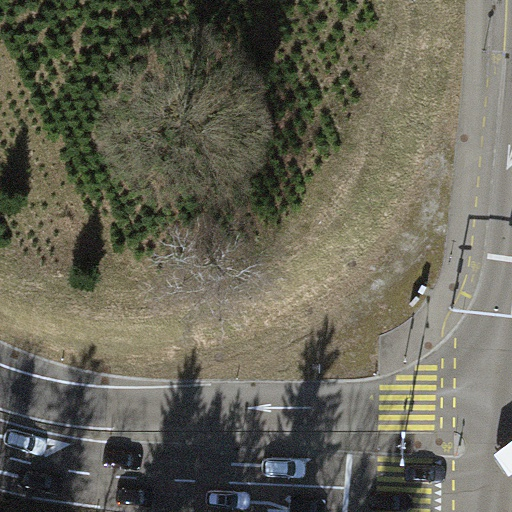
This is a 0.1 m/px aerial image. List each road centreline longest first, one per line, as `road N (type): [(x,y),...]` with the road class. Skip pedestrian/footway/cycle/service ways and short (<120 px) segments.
road 1 (motorway): [(500,405),(108,407),(0,384)]
road 2 (motorway): [(0,454),(98,474),(490,499)]
